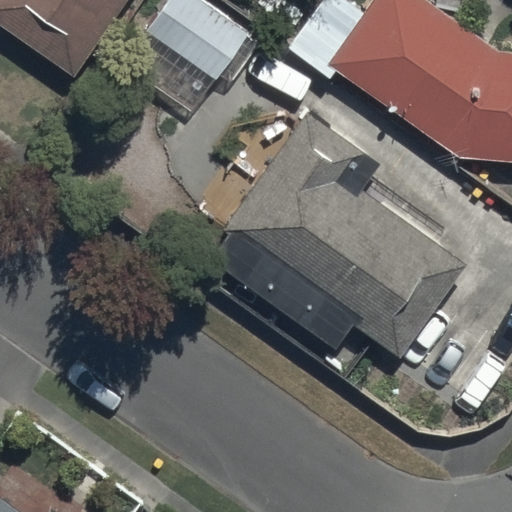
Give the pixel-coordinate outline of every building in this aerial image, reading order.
[(0,0),(0,20),(71,71),(121,0),(0,0)] [(158,0),(119,55),(204,116),(260,38),(207,0),(158,0)] [(511,47),(492,47),(426,0),(368,0),(326,60),(461,155),(511,155),(511,47)] [(376,159),(304,109),(203,253),(334,345),(351,320),(398,353),(464,259),(358,184),(376,159)] [(20,511),(0,498),(0,511),(20,511)]
